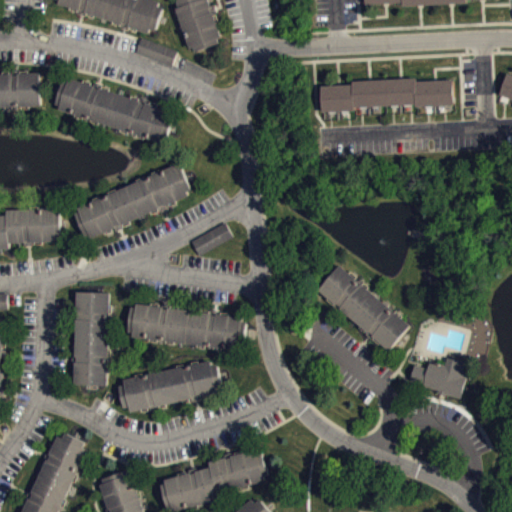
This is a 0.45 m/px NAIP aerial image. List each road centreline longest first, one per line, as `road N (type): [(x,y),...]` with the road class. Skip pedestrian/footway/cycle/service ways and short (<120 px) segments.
road 1 (residential): [(256,50),(242,110),(265,328),(280,379),(336,437),(432,473),(475,511)]
road 2 (residential): [(254,200),(110,265),(0,280)]
road 3 (residential): [(291,395),(246,419),(144,439),(40,398)]
road 4 (residential): [(26,0),(30,36),(44,47),(133,62),(242,110)]
road 5 (residential): [(511,37),(256,50)]
road 6 (residential): [(46,277),(40,398),(0,465)]
